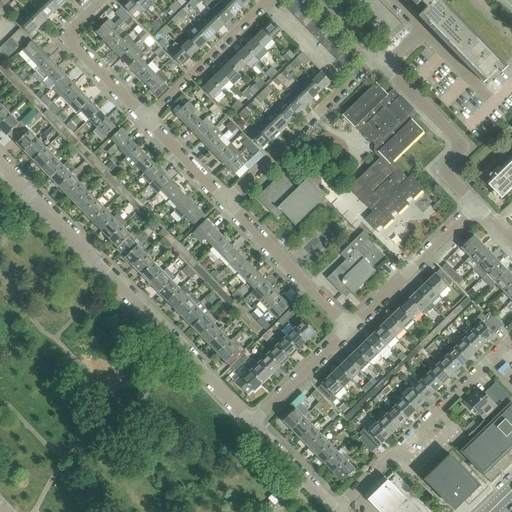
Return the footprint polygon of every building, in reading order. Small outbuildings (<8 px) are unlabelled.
[(56,11),(46,1),(45,0),(40,0),(35,6),(38,9),(47,19),(56,11)] [(65,2),(62,0),(45,0),(46,1),(56,11),(65,2)] [(145,11),(134,0),(129,0),(123,6),(133,16),(138,11),(140,13),(143,13),(145,11)] [(154,3),(150,0),(134,0),(145,11),(154,3)] [(242,8),(234,0),(223,0),(221,3),(224,7),(234,16),(242,8)] [(290,11),(299,3),(295,0),(293,0),(286,7),(290,11)] [(415,0),(420,5),(420,13),(486,82),(502,66),(438,0),(415,0)] [(181,7),(175,1),(172,5),(177,10),(181,7)] [(234,16),(224,7),(221,3),(212,11),(216,15),(225,25),(234,16)] [(294,15),(303,7),(299,3),(290,11),(294,15)] [(177,10),(172,5),(169,8),(174,13),(177,10)] [(130,16),(120,7),(114,12),(120,19),(124,22),(130,16)] [(298,20),(307,11),(303,7),(294,15),(298,20)] [(47,19),(38,9),(29,18),(39,27),(47,19)] [(189,15),(183,9),(180,12),(185,18),(189,15)] [(225,25),(216,15),(212,11),(203,20),(207,23),(216,33),(225,25)] [(302,24),(311,15),(307,11),(298,20),(302,24)] [(185,18),(180,12),(176,16),(182,21),(185,18)] [(306,28),(314,19),(311,15),(302,24),(306,28)] [(127,25),(132,19),(130,16),(124,22),(127,25)] [(39,27),(29,18),(21,26),(30,36),(39,27)] [(163,24),(158,18),(155,21),(160,27),(163,24)] [(95,33),(103,41),(118,28),(124,22),(120,19),(114,24),(109,19),(95,33)] [(310,32),(318,23),(314,19),(306,28),(310,32)] [(216,33),(207,23),(203,20),(195,28),(208,41),(216,33)] [(160,27),(155,21),(151,24),(157,30),(160,27)] [(280,32),(271,22),(262,30),(272,40),(280,32)] [(314,36),(322,27),(318,23),(310,32),(314,36)] [(171,32),(166,26),(162,29),(168,35),(171,32)] [(318,40),(326,31),(322,27),(314,36),(318,40)] [(122,40),(118,36),(122,32),(118,28),(103,41),(112,50),(122,40)] [(208,41),(195,28),(191,32),(195,35),(190,40),(199,50),(208,41)] [(29,38),(20,29),(16,33),(25,42),(29,38)] [(168,35),(162,29),(159,32),(165,38),(168,35)] [(141,39),(146,33),(143,30),(137,36),(141,39)] [(272,40),(262,30),(254,39),(263,48),(272,40)] [(322,44),(330,35),(326,31),(318,40),(322,44)] [(25,42),(16,33),(11,37),(20,46),(25,42)] [(144,42),(149,37),(146,33),(141,39),(144,42)] [(326,48),(334,39),(330,35),(322,44),(326,48)] [(20,46),(11,37),(7,42),(16,51),(20,46)] [(120,59),(134,46),(125,37),(122,40),(112,50),(120,59)] [(255,57),(259,61),(268,53),(263,48),(254,39),(245,47),(255,57)] [(329,52),(338,43),(334,39),(326,48),(329,52)] [(199,50),(190,40),(181,48),(190,58),(199,50)] [(30,59),(40,50),(32,41),(22,50),(30,59)] [(16,51),(7,42),(3,46),(11,55),(16,51)] [(190,58),(181,48),(176,43),(173,45),(174,46),(168,52),(172,57),(182,66),(190,58)] [(333,56),(342,48),(338,43),(329,52),(333,56)] [(11,55),(3,46),(0,48),(0,52),(7,59),(11,55)] [(128,67),(138,58),(142,54),(134,46),(120,59),(128,67)] [(157,56),(163,51),(160,47),(154,53),(157,56)] [(255,57),(245,47),(237,55),(246,65),(255,57)] [(337,60),(346,52),(342,48),(333,56),(337,60)] [(38,68),(48,58),(40,50),(30,59),(38,68)] [(161,59),(166,54),(163,51),(157,56),(161,59)] [(294,57),(289,51),(285,54),(291,60),(294,57)] [(341,64),(350,56),(346,52),(337,60),(341,64)] [(310,61),(302,53),(296,58),(302,64),(304,66),(310,61)] [(291,60),(285,54),(282,57),(288,63),(291,60)] [(246,65),(237,55),(228,64),(237,73),(246,65)] [(345,68),(354,60),(350,56),(341,64),(345,68)] [(44,79),(47,77),(57,67),(48,58),(38,68),(36,71),(44,79)] [(137,76),(147,66),(138,58),(128,67),(137,76)] [(302,64),(296,58),(293,61),(299,67),(302,64)] [(176,64),(171,59),(167,64),(172,69),(176,64)] [(299,67),(293,61),(290,64),(296,70),(299,67)] [(229,82),(233,86),(242,78),(237,73),(228,64),(219,72),(229,82)] [(145,85),(155,75),(147,66),(137,76),(145,85)] [(55,85),(65,76),(57,67),(47,77),(55,85)] [(11,73),(7,68),(3,72),(7,77),(11,73)] [(277,73),(271,68),(268,71),(274,76),(277,73)] [(169,87),(165,83),(168,80),(159,71),(155,75),(145,85),(150,90),(149,91),(157,99),(169,87)] [(274,76),(268,71),(265,74),(271,80),(274,76)] [(229,82),(219,72),(211,80),(220,90),(229,82)] [(16,77),(11,73),(7,77),(12,81),(16,77)] [(330,82),(321,73),(312,81),(322,91),(330,82)] [(285,81),(279,75),(276,78),(282,84),(285,81)] [(63,94),(73,85),(65,76),(55,85),(63,94)] [(20,81),(16,77),(12,81),(16,85),(20,81)] [(299,85),(313,99),(322,91),(312,81),(308,77),(299,85)] [(282,84),(276,78),(273,81),(278,87),(282,84)] [(202,89),(215,101),(223,93),(220,90),(211,80),(202,89)] [(24,86),(20,81),(16,85),(20,90),(24,86)] [(343,115),(342,115),(355,128),(357,130),(361,130),(376,146),(374,147),(374,153),(380,158),(350,187),(370,209),(373,212),(365,219),(376,230),(381,225),(383,228),(394,218),(391,215),(395,211),(398,214),(409,203),(406,201),(410,196),(413,199),(424,189),(411,175),(408,178),(392,162),(423,132),(424,132),(412,120),(417,115),(412,110),(413,109),(401,96),(400,97),(395,92),(390,97),(388,95),(376,82),(376,83),(343,115)] [(260,90),(256,86),(254,84),(251,87),(257,93),(260,90)] [(69,105),(72,103),(82,93),(73,85),(63,94),(61,97),(69,105)] [(291,93),(304,107),(313,99),(299,85),(291,93)] [(28,90),(24,86),(20,90),(24,94),(28,90)] [(257,93),(251,87),(248,91),(253,96),(257,93)] [(198,99),(204,94),(200,90),(199,91),(197,89),(193,94),(198,99)] [(32,95),(28,90),(24,94),(28,98),(32,95)] [(268,96),(262,91),(259,94),(264,100),(268,96)] [(80,111),(90,102),(82,93),(72,103),(80,111)] [(287,106),(296,116),(304,107),(291,93),(282,102),(287,106)] [(264,100),(259,94),(255,98),(261,103),(264,100)] [(37,99),(32,95),(28,98),(33,103),(37,99)] [(41,103),(37,99),(33,103),(37,107),(41,103)] [(243,106),(238,101),(234,104),(239,110),(243,106)] [(88,120),(98,111),(90,102),(80,111),(88,120)] [(184,123),(193,114),(197,110),(189,102),(175,115),(184,123)] [(296,116),(287,106),(282,102),(274,110),(287,124),(296,116)] [(212,113),(217,108),(214,104),(208,110),(212,113)] [(239,110),(234,104),(231,108),(236,113),(239,110)] [(0,125),(10,115),(2,106),(0,108),(0,125)] [(215,116),(221,111),(217,108),(212,113),(215,116)] [(250,113),(245,108),(242,111),(247,116),(250,113)] [(287,124),(274,110),(265,118),(279,132),(287,124)] [(97,129),(107,120),(98,111),(88,120),(97,129)] [(247,116),(242,111),(238,114),(243,120),(247,116)] [(192,132),(202,123),(193,114),(184,123),(192,132)] [(25,127),(21,122),(19,124),(10,115),(0,125),(0,130),(6,137),(8,134),(12,139),(25,127)] [(58,120),(53,116),(49,120),(54,124),(58,120)] [(201,141),(215,127),(206,118),(202,123),(192,132),(201,141)] [(279,132),(265,118),(257,127),(270,140),(279,132)] [(62,125),(58,120),(54,124),(58,128),(62,125)] [(102,141),(115,128),(107,120),(97,129),(93,132),(102,141)] [(229,130),(234,125),(231,122),(225,127),(229,130)] [(66,129),(62,125),(58,128),(62,133),(66,129)] [(232,134),(237,128),(234,125),(229,130),(232,134)] [(43,140),(55,129),(51,126),(40,137),(43,140)] [(24,153),(37,140),(25,127),(12,139),(17,143),(16,144),(24,153)] [(209,149),(219,140),(223,136),(215,127),(201,141),(209,149)] [(270,140),(257,127),(248,135),(261,149),(270,140)] [(70,133),(66,129),(62,133),(66,137),(70,133)] [(110,156),(119,148),(128,139),(120,130),(110,139),(115,144),(107,153),(110,156)] [(74,138),(70,133),(66,137),(71,142),(74,138)] [(79,142),(74,138),(71,142),(75,146),(79,142)] [(245,148),(251,142),(247,138),(242,144),(245,148)] [(127,157),(137,147),(128,139),(119,148),(127,157)] [(33,161),(46,148),(37,140),(24,153),(33,161)] [(217,158),(227,149),(219,140),(209,149),(217,158)] [(83,146),(79,142),(75,146),(79,150),(83,146)] [(260,151),(251,142),(245,148),(254,156),(260,151)] [(217,158),(226,167),(239,154),(240,153),(232,144),(227,149),(217,158)] [(87,151),(83,146),(79,150),(83,155),(87,151)] [(135,165),(145,156),(137,147),(127,157),(135,165)] [(41,170),(55,157),(46,148),(33,161),(41,170)] [(91,155),(87,151),(83,155),(88,159),(91,155)] [(234,175),(247,162),(239,154),(226,167),(234,175)] [(96,160),(91,155),(88,159),(92,163),(96,160)] [(144,174),(153,164),(145,156),(135,165),(144,174)] [(50,179),(63,166),(55,157),(41,170),(50,179)] [(100,164),(96,160),(92,163),(96,168),(100,164)] [(511,189),(511,162),(488,186),(501,200),(511,189)] [(104,168),(100,164),(96,168),(100,172),(104,168)] [(150,185),(162,173),(153,164),(144,174),(141,176),(150,185)] [(58,188),(71,175),(63,166),(50,179),(58,188)] [(108,173),(104,168),(100,172),(104,176),(108,173)] [(113,177),(108,173),(104,176),(109,181),(113,177)] [(157,194),(160,191),(170,182),(162,173),(150,185),(149,185),(157,194)] [(295,226),(326,196),(308,178),(296,190),(281,174),(276,179),(278,181),(265,194),(263,192),(256,198),(276,219),(282,213),(295,226)] [(67,196),(80,183),(71,175),(58,188),(67,196)] [(117,181),(113,177),(109,181),(113,185),(117,181)] [(121,186),(117,181),(113,185),(117,189),(121,186)] [(169,200),(178,190),(170,182),(160,191),(169,200)] [(75,205),(88,192),(80,183),(67,196),(75,205)] [(125,190),(121,186),(117,189),(121,194),(125,190)] [(130,194),(125,190),(121,194),(126,198),(130,194)] [(177,208),(187,199),(178,190),(169,200),(177,208)] [(84,214),(97,201),(88,192),(75,205),(84,214)] [(134,199),(130,194),(126,198),(130,203),(134,199)] [(138,203),(134,199),(130,203),(134,207),(138,203)] [(186,217),(195,207),(187,199),(177,208),(173,212),(182,221),(186,217)] [(436,211),(444,204),(440,200),(433,207),(436,211)] [(92,223),(105,210),(97,201),(84,214),(92,223)] [(142,208),(138,203),(134,207),(138,211),(142,208)] [(194,225),(204,216),(195,207),(186,217),(194,225)] [(147,212),(142,208),(138,211),(143,216),(147,212)] [(101,231),(114,218),(105,210),(92,223),(101,231)] [(151,216),(147,212),(143,216),(147,220),(151,216)] [(109,240),(122,227),(114,218),(101,231),(109,240)] [(201,242),(204,239),(214,229),(206,221),(193,233),(201,242)] [(120,255),(135,240),(122,227),(109,240),(118,249),(116,250),(120,255)] [(167,233),(163,229),(159,233),(163,237),(167,233)] [(213,247),(222,238),(214,229),(204,239),(213,247)] [(146,254),(137,246),(148,236),(144,231),(135,240),(120,255),(133,267),(146,254)] [(327,278),(342,294),(342,293),(347,287),(353,294),(376,271),(372,267),(384,256),(384,255),(384,256),(368,239),(370,237),(364,231),(340,254),(346,260),(327,278)] [(172,238),(167,233),(163,237),(168,242),(172,238)] [(469,258),(482,245),(474,237),(468,242),(466,240),(461,246),(463,247),(461,249),(469,258)] [(176,242),(172,238),(168,242),(172,246),(176,242)] [(218,259),(221,256),(231,247),(222,238),(213,247),(210,250),(218,259)] [(180,246),(176,242),(172,246),(176,250),(180,246)] [(473,271),(477,267),(491,254),(482,245),(469,258),(472,261),(468,265),(473,271)] [(184,251),(180,246),(176,250),(180,255),(184,251)] [(229,265),(239,255),(231,247),(221,256),(229,265)] [(189,255),(184,251),(180,255),(185,259),(189,255)] [(141,276),(154,263),(146,254),(133,267),(141,276)] [(486,275),(499,263),(491,254),(477,267),(486,275)] [(193,260),(189,255),(185,259),(189,263),(193,260)] [(238,273),(247,264),(239,255),(229,265),(238,273)] [(197,264),(193,260),(189,263),(193,268),(197,264)] [(149,285),(163,272),(154,263),(141,276),(149,285)] [(494,284),(507,271),(499,263),(486,275),(494,284)] [(201,268),(197,264),(193,268),(197,272),(201,268)] [(246,282),(256,273),(247,264),(238,273),(246,282)] [(455,272),(447,264),(443,268),(450,276),(455,272)] [(206,273),(201,268),(197,272),(202,277),(206,273)] [(439,296),(453,282),(440,269),(426,283),(439,296)] [(503,293),(511,283),(511,276),(507,271),(494,284),(503,293)] [(149,285),(158,294),(171,280),(175,277),(172,273),(168,277),(163,272),(149,285)] [(462,279),(455,272),(450,276),(457,284),(462,279)] [(210,277),(206,273),(202,277),(206,281),(210,277)] [(254,290),(264,281),(256,273),(246,282),(254,290)] [(214,281),(210,277),(206,281),(210,285),(214,281)] [(166,302),(180,289),(171,280),(158,294),(166,302)] [(218,286),(214,281),(210,285),(214,290),(218,286)] [(260,302),(272,290),(264,281),(254,290),(251,293),(260,302)] [(439,296),(426,283),(417,291),(430,304),(439,296)] [(511,301),(511,300),(511,283),(503,293),(511,301)] [(175,311),(193,294),(184,285),(180,289),(166,302),(175,311)] [(223,290),(218,286),(214,290),(219,294),(223,290)] [(227,294),(223,290),(219,294),(223,298),(227,294)] [(268,311),(281,299),(272,290),(260,302),(268,311)] [(434,308),(430,304),(417,291),(409,300),(421,313),(426,308),(430,312),(434,308)] [(183,320),(197,307),(201,303),(193,294),(175,311),(183,320)] [(231,299),(227,294),(223,298),(227,303),(231,299)] [(467,306),(471,302),(467,297),(463,302),(467,306)] [(235,303),(231,299),(227,303),(231,307),(235,303)] [(276,319),(289,307),(281,299),(268,311),(276,319)] [(421,313),(409,300),(400,308),(413,321),(421,313)] [(462,310),(467,306),(463,302),(458,306),(462,310)] [(240,308),(235,303),(231,307),(236,311),(240,308)] [(458,314),(462,310),(458,306),(454,310),(458,314)] [(192,328),(205,315),(197,307),(183,320),(192,328)] [(244,312),(240,308),(236,311),(240,316),(244,312)] [(288,322),(297,313),(292,308),(284,317),(288,322)] [(413,321),(400,308),(391,316),(404,330),(413,321)] [(454,319),(458,314),(454,310),(450,314),(454,319)] [(200,337),(214,324),(217,321),(209,312),(205,315),(192,328),(200,337)] [(248,316),(244,312),(240,316),(244,320),(248,316)] [(495,317),(490,312),(485,317),(490,322),(495,317)] [(449,323),(454,319),(450,314),(445,319),(449,323)] [(252,321),(248,316),(244,320),(248,325),(252,321)] [(404,330),(391,316),(382,325),(395,338),(404,330)] [(288,322),(284,317),(279,321),(284,326),(288,322)] [(472,330),(485,344),(494,335),(493,335),(498,330),(490,322),(485,317),(472,330)] [(490,322),(498,330),(503,325),(495,317),(490,322)] [(316,332),(310,326),(311,325),(306,319),(304,320),(303,319),(295,328),(307,341),(316,332)] [(445,327),(449,323),(445,319),(441,323),(445,327)] [(257,325),(252,321),(248,325),(252,329),(257,325)] [(441,331),(445,327),(441,323),(437,327),(441,331)] [(209,346),(222,333),(225,330),(222,326),(219,329),(214,324),(200,337),(209,346)] [(261,329),(257,325),(252,329),(257,333),(261,329)] [(395,338),(382,325),(374,333),(386,346),(395,338)] [(436,335),(441,331),(437,327),(432,331),(436,335)] [(307,341),(295,328),(286,336),(299,349),(307,341)] [(275,335),(270,330),(266,334),(271,338),(275,335)] [(485,344),(472,330),(464,339),(477,352),(485,344)] [(432,340),(436,335),(432,331),(428,336),(432,340)] [(217,355),(231,341),(222,333),(209,346),(217,355)] [(386,346),(374,333),(365,342),(378,355),(386,346)] [(271,338),(266,334),(262,337),(267,342),(271,338)] [(299,349),(286,336),(277,345),(290,358),(299,349)] [(428,344),(432,340),(428,336),(424,340),(428,344)] [(244,353),(244,350),(234,339),(231,341),(217,355),(226,363),(230,367),(239,358),(244,353)] [(477,352),(464,339),(455,347),(468,361),(477,352)] [(423,348),(428,344),(424,340),(419,344),(423,348)] [(378,355),(365,342),(356,350),(369,363),(378,355)] [(419,352),(423,348),(419,344),(415,348),(419,352)] [(290,358),(277,345),(268,353),(281,366),(290,358)] [(468,361),(455,347),(446,356),(459,369),(468,361)] [(415,357),(419,352),(415,348),(411,353),(415,357)] [(369,363),(356,350),(348,359),(360,372),(369,363)] [(244,363),(249,358),(244,353),(239,358),(244,363)] [(281,366),(268,353),(260,362),(273,375),(281,366)] [(410,361),(415,357),(411,353),(406,357),(410,361)] [(459,369),(446,356),(438,364),(451,378),(459,369)] [(406,365),(410,361),(406,357),(402,361),(406,365)] [(235,371),(244,363),(239,358),(230,367),(235,371)] [(360,372),(348,359),(339,367),(351,380),(360,372)] [(401,369),(406,365),(402,361),(397,365),(401,369)] [(273,375),(260,362),(251,370),(264,383),(273,375)] [(451,378),(438,364),(429,373),(442,386),(451,378)] [(397,374),(401,369),(397,365),(393,370),(397,374)] [(351,380),(339,367),(330,376),(343,389),(351,380)] [(264,383),(251,370),(242,379),(240,376),(235,382),(248,395),(253,390),(255,392),(264,383)] [(393,378),(397,374),(393,370),(389,374),(393,378)] [(442,386),(429,373),(420,381),(433,395),(442,386)] [(388,382),(393,378),(389,374),(384,378),(388,382)] [(343,389),(330,376),(321,384),(322,384),(318,388),(332,403),(337,399),(335,396),(343,389)] [(384,386),(388,382),(384,378),(380,382),(384,386)] [(433,395),(420,381),(411,390),(425,403),(433,395)] [(380,391),(384,386),(380,382),(376,386),(380,391)] [(495,404),(499,400),(503,404),(510,397),(495,382),(482,395),(476,390),(463,403),(470,411),(473,408),(484,419),(497,406),(495,404)] [(375,395),(380,391),(376,386),(371,391),(375,395)] [(324,398),(316,390),(311,394),(319,403),(324,398)] [(425,403),(411,390),(403,398),(416,412),(425,403)] [(371,399),(375,395),(371,391),(367,395),(371,399)] [(367,403),(371,399),(367,395),(363,399),(367,403)] [(329,403),(324,398),(319,403),(324,408),(329,403)] [(416,412),(403,398),(398,403),(395,400),(391,404),(394,407),(407,420),(416,412)] [(362,408),(367,403),(363,399),(358,403),(362,408)] [(511,404),(510,402),(459,452),(483,477),(511,448),(511,404)] [(358,412),(362,408),(358,403),(354,408),(358,412)] [(407,420),(394,407),(389,412),(386,409),(383,413),(385,415),(398,429),(407,420)] [(291,430),(304,417),(296,409),(295,409),(294,408),(288,413),(290,415),(282,422),(291,430)] [(354,416),(358,412),(354,408),(349,412),(354,416)] [(349,420),(354,416),(349,412),(345,416),(349,420)] [(398,429),(385,415),(377,424),(390,437),(398,429)] [(299,439),(313,426),(304,417),(291,430),(299,439)] [(377,449),(390,437),(377,424),(370,431),(366,427),(360,432),(363,435),(368,440),(376,448),(377,449)] [(308,448),(321,435),(313,426),(299,439),(308,448)] [(316,457),(330,444),(321,435),(308,448),(316,457)] [(368,440),(363,435),(359,439),(364,445),(368,440)] [(376,448),(368,440),(364,445),(372,453),(376,448)] [(325,466),(338,453),(330,444),(316,457),(325,466)] [(333,474),(347,461),(338,453),(325,466),(333,474)] [(480,486),(450,456),(425,480),(455,510),(480,486)] [(350,477),(355,472),(354,471),(355,470),(347,461),(333,474),(341,483),(349,476),(350,477)] [(386,511),(367,493),(355,506),(361,511),(386,511)] [(275,505),(279,501),(272,494),(268,498),(275,505)] [(274,505),(270,501),(266,505),(270,510),(274,505)]
